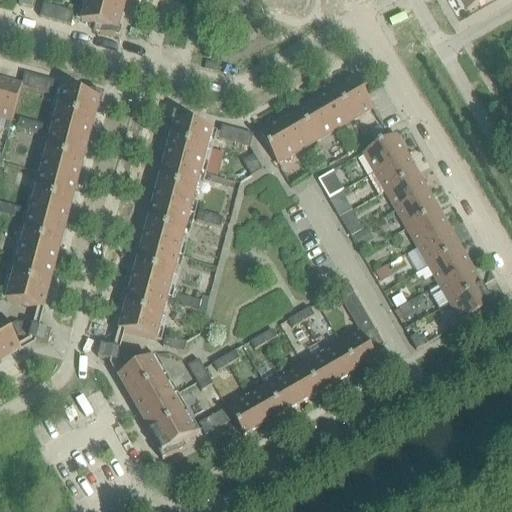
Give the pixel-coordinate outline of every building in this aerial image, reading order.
[(34,0),(21,0),(20,6),(32,10),(34,0)] [(87,0),(87,1),(82,23),(95,26),(93,32),(120,39),(122,31),(114,29),(121,0),(87,0)] [(460,0),(467,11),(486,0),(460,0)] [(52,7),(44,5),(40,18),(48,20),(52,7)] [(52,7),(48,20),(56,22),(59,9),(52,7)] [(59,9),(56,22),(64,24),(67,11),(59,9)] [(67,11),(64,24),(72,26),(75,13),(67,11)] [(22,88),(29,90),(33,76),(25,74),(22,86),(22,88)] [(37,92),(41,78),(33,76),(29,90),(37,92)] [(354,77),(335,89),(354,121),(373,110),(354,77)] [(37,92),(45,94),(48,81),(41,78),(37,92)] [(0,80),(0,118),(12,122),(22,88),(22,86),(0,80)] [(56,83),(48,81),(45,94),(53,96),(55,89),(56,83)] [(38,310),(83,142),(94,102),(102,104),(105,96),(78,89),(77,94),(63,91),(7,302),(38,310)] [(354,121),(335,89),(316,100),(335,132),(354,121)] [(335,132),(316,100),(297,110),(316,143),(335,132)] [(279,121),(297,154),(316,143),(297,110),(279,121)] [(156,342),(167,299),(212,130),(199,127),(200,121),(174,114),(172,122),(180,125),(124,333),(156,342)] [(30,133),(32,123),(20,120),(17,130),(30,133)] [(279,121),(259,133),(278,165),(297,154),(279,121)] [(32,123),(30,133),(42,136),(44,126),(32,123)] [(230,129),(222,127),(219,140),(226,142),(230,129)] [(234,145),(238,131),(230,129),(226,142),(234,145)] [(242,147),(246,133),(238,131),(234,145),(242,147)] [(250,149),(253,136),(246,133),(242,147),(250,149)] [(363,155),(375,175),(407,156),(396,136),(363,155)] [(247,170),(259,164),(254,156),(243,163),(247,170)] [(385,193),(418,174),(407,156),(375,175),(385,193)] [(259,164),(247,170),(252,177),(263,171),(259,164)] [(396,212),(429,193),(418,174),(385,193),(396,212)] [(338,182),(324,191),(329,200),(342,193),(344,192),(338,182)] [(407,231),(440,212),(429,193),(396,212),(407,231)] [(0,214),(7,217),(10,207),(0,204),(0,214)] [(10,207),(7,217),(20,220),(22,210),(10,207)] [(418,249),(450,231),(440,212),(407,231),(418,249)] [(209,226),(211,216),(199,213),(197,223),(209,226)] [(211,216),(209,226),(221,229),(224,219),(211,216)] [(353,222),(345,227),(351,238),(360,233),(353,222)] [(369,230),(354,238),(360,249),(375,240),(369,230)] [(429,268),(461,249),(450,231),(418,249),(429,268)] [(461,249),(429,268),(439,287),(472,268),(461,249)] [(387,268),(377,274),(381,281),(391,275),(387,268)] [(450,305),(483,287),(472,268),(439,287),(450,305)] [(350,286),(339,293),(343,301),(354,294),(350,286)] [(450,305),(462,325),(494,306),(483,287),(450,305)] [(343,301),(342,301),(360,332),(372,353),(384,346),(354,294),(343,301)] [(402,295),(392,301),(397,310),(407,304),(402,295)] [(187,309),(189,300),(177,296),(174,306),(187,309)] [(202,297),(201,303),(200,308),(207,310),(210,300),(202,297)] [(189,300),(187,309),(199,313),(201,303),(189,300)] [(409,305),(399,311),(404,320),(405,321),(415,315),(409,305)] [(299,316),(304,323),(315,317),(310,309),(299,316)] [(304,323),(299,316),(288,322),(293,330),(304,323)] [(2,319),(0,320),(0,358),(19,348),(2,319)] [(21,338),(24,325),(17,324),(12,326),(18,337),(21,338)] [(24,325),(21,338),(29,340),(33,328),(24,325)] [(262,337),(266,345),(277,339),(273,331),(262,337)] [(340,344),(357,372),(377,361),(372,353),(360,332),(340,344)] [(417,351),(425,347),(418,335),(410,340),(417,351)] [(266,345),(262,337),(251,344),(255,351),(266,345)] [(176,341),(166,338),(163,348),(174,351),(176,341)] [(184,354),(187,344),(176,341),(174,351),(184,354)] [(357,372),(340,344),(322,355),(338,383),(357,372)] [(309,350),(315,359),(303,365),(319,394),(338,383),(322,355),(317,346),(309,350)] [(121,351),(117,364),(125,366),(129,353),(121,351)] [(129,353),(125,366),(129,367),(139,361),(136,355),(129,353)] [(224,359),(229,367),(240,360),(235,353),(224,359)] [(195,436),(173,398),(151,359),(123,376),(166,451),(159,455),(163,462),(186,448),(183,443),(195,436)] [(229,367),(224,359),(213,365),(218,373),(229,367)] [(194,364),(201,377),(206,373),(199,361),(194,364)] [(195,380),(201,377),(194,364),(188,368),(195,380)] [(284,376),(301,405),(319,394),(303,365),(284,376)] [(265,387),(282,415),(301,405),(284,376),(265,387)] [(195,380),(202,392),(208,389),(201,377),(195,380)] [(282,415),(265,387),(247,398),(263,426),(282,415)] [(227,409),(234,421),(243,438),(263,426),(247,398),(227,409)] [(234,421),(227,409),(220,413),(227,425),(234,421)] [(227,425),(220,413),(213,417),(220,429),(227,425)] [(220,429),(213,417),(206,421),(213,433),(220,429)] [(206,421),(199,425),(206,437),(213,433),(206,421)]
